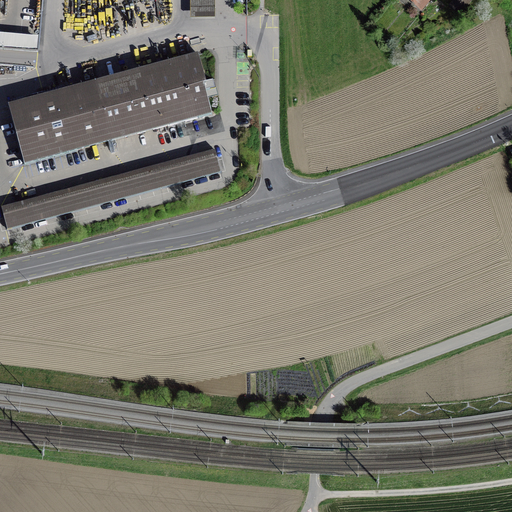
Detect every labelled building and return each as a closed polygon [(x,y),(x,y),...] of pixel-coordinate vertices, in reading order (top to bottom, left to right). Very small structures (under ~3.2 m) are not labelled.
[(40,51),(46,0),(15,0),(12,33),(3,32),(1,47),(40,51)] [(407,0),(420,11),(429,0),(407,0)] [(216,1),(193,1),(193,21),(216,21),(216,1)] [(202,58),(12,108),(28,167),(218,117),(202,58)] [(217,153),(5,210),(11,233),(224,176),(217,153)]
